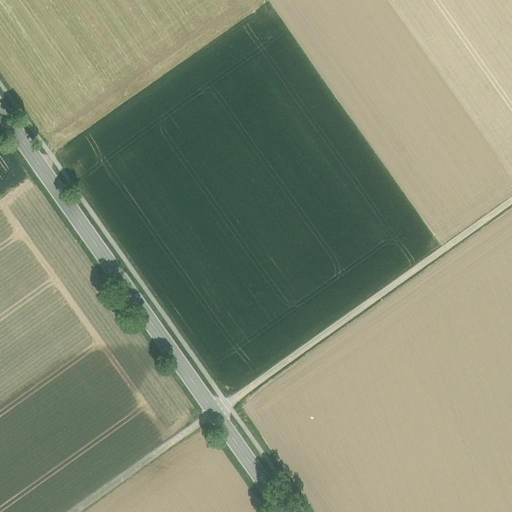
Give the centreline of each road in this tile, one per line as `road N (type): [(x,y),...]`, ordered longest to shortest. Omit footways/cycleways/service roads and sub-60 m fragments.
road 1 (primary): [(0,104),(214,411)]
road 2 (unclassified): [(511,199),(214,411)]
road 3 (unclassified): [(214,411),(74,511)]
road 4 (primary): [(214,411),(285,511)]
